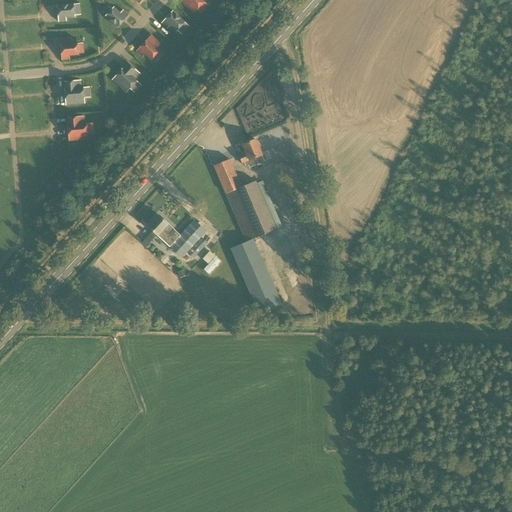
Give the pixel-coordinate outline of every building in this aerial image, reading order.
[(182,0),(181,2),(193,13),(205,0),(182,0)] [(57,6),(59,22),(66,21),(66,18),(75,17),(74,4),(57,6)] [(117,28),(129,15),(123,10),(120,13),(114,7),(105,17),(117,28)] [(172,11),(161,23),(167,29),(170,26),(176,32),(185,22),(172,11)] [(152,35),(137,51),(142,56),(144,54),(151,60),(160,51),(157,48),(161,43),(152,35)] [(60,39),(62,60),(70,59),(69,56),(78,55),(77,43),(73,43),(73,38),(60,39)] [(126,93),(137,81),(133,77),(134,76),(136,79),(141,74),(128,63),(124,68),(123,67),(111,81),(126,93)] [(66,105),(85,104),(83,87),(82,87),(81,85),(81,80),(64,81),(66,105)] [(85,124),(84,121),(84,116),(67,118),(69,141),(87,140),(86,123),(85,124)] [(249,168),(265,161),(256,140),(243,145),(246,153),(239,156),(242,163),(244,162),(246,167),(248,166),(249,168)] [(213,166),(246,242),(253,239),(276,230),(255,181),(241,187),(229,159),(213,166)] [(181,236),(174,229),(159,215),(148,227),(157,235),(182,259),(188,252),(194,258),(208,243),(202,237),(207,231),(195,220),(181,236)] [(253,239),(246,242),(230,249),(258,314),(281,305),(253,239)]
